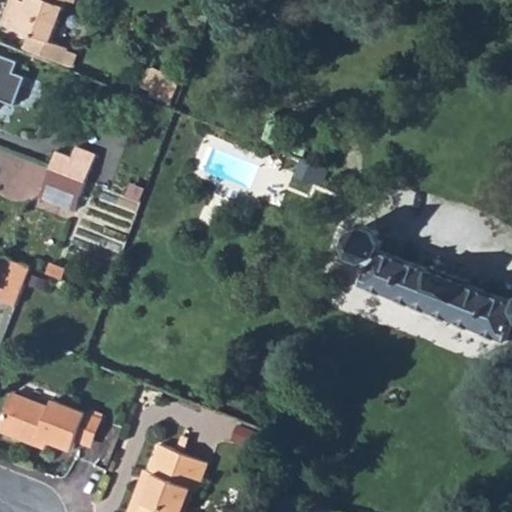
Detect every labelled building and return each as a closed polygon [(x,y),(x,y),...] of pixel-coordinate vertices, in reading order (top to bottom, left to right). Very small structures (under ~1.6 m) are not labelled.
[(12,0),(4,22),(9,25),(19,0),(27,0),(30,1),(30,0),(12,0)] [(27,0),(19,0),(9,25),(32,34),(27,48),(65,64),(72,48),(54,41),(69,0),(71,0),(78,2),(78,0),(30,0),(30,1),(27,0)] [(0,96),(17,103),(28,75),(16,71),(20,60),(0,52),(0,96)] [(60,151),(53,168),(88,181),(99,154),(80,147),(75,157),(60,151)] [(88,181),(53,168),(42,197),(76,210),(88,181)] [(353,230),(348,242),(355,256),(371,262),(363,283),(508,339),(511,328),(511,297),(381,247),(383,241),(379,230),(365,225),(353,230)] [(8,258),(0,278),(0,299),(18,307),(33,267),(8,258)] [(332,276),(330,278),(331,282),(333,284),(337,286),(340,285),(343,281),(343,279),(342,276),(340,275),(337,274),(334,274),(332,276)] [(2,429),(39,444),(42,437),(51,441),(75,450),(89,414),(55,401),(52,408),(16,393),(2,429)] [(42,437),(39,444),(48,448),(51,441),(42,437)] [(187,511),(183,510),(191,488),(197,490),(208,461),(161,443),(150,471),(155,473),(139,511),(187,511)] [(150,471),(134,511),(139,511),(155,473),(150,471)]
